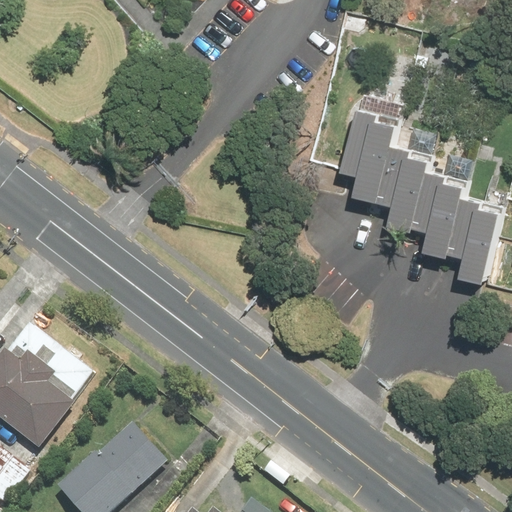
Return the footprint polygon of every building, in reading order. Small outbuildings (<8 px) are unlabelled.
[(416,113),(359,98),(339,186),(409,238),(396,281),(485,300),(500,290),(511,239),(511,198),(507,196),(511,177),(496,171),(494,186),(455,165),(448,152),(410,145),(416,113)] [(13,349),(0,366),(0,413),(46,449),(82,403),(56,383),(63,374),(35,352),(28,361),(13,349)] [(469,381),(426,371),(422,388),(466,397),(469,381)] [(143,421),(67,486),(88,511),(119,511),(178,462),(143,421)] [(18,451),(3,441),(0,444),(0,496),(13,505),(45,459),(23,444),(18,451)]
